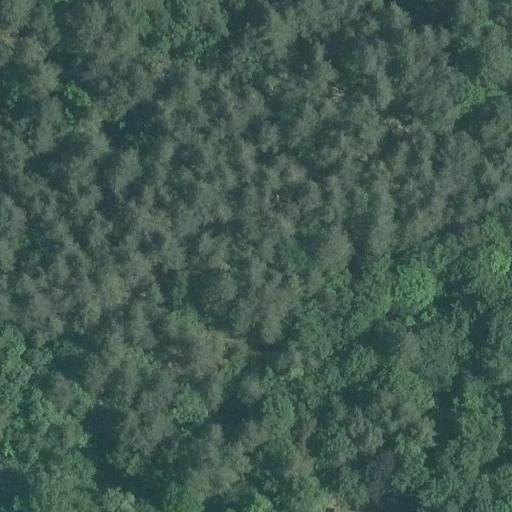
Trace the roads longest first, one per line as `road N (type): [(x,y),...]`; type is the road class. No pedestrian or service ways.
road 1 (unknown): [(0,451),(53,446),(112,456),(201,511)]
road 2 (track): [(475,511),(460,477),(338,452),(344,421)]
